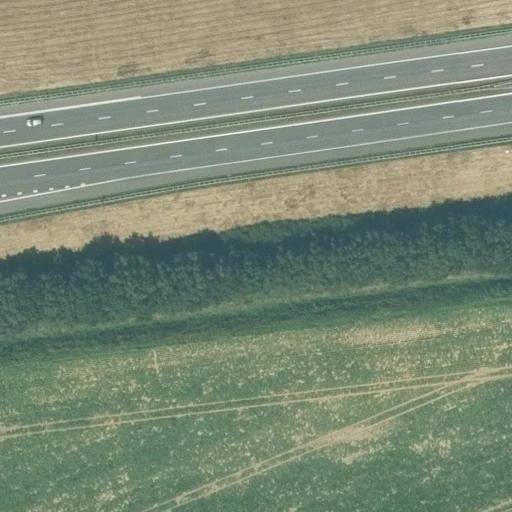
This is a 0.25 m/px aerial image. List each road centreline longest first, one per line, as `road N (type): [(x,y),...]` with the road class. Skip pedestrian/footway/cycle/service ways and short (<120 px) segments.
road 1 (motorway): [(511,62),(0,134)]
road 2 (motorway): [(0,181),(511,109)]
